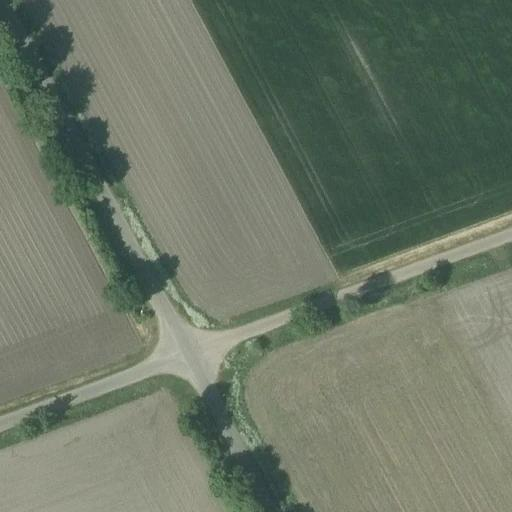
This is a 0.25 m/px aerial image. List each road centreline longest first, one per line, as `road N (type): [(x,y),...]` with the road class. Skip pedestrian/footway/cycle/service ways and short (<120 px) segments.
road 1 (unclassified): [(187,354),(0,4)]
road 2 (unclassified): [(511,234),(187,354)]
road 3 (unclassified): [(187,354),(0,422)]
road 4 (unclassified): [(272,511),(187,354)]
